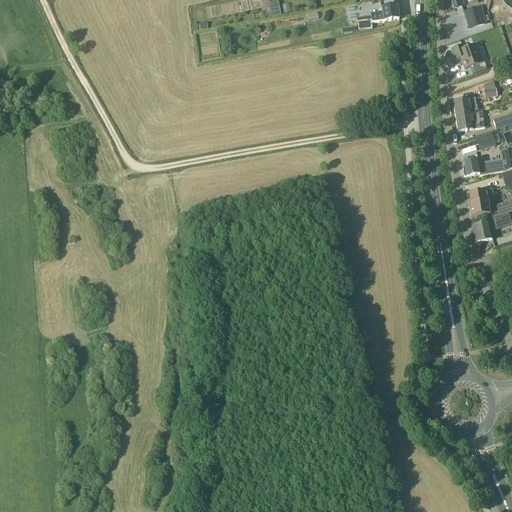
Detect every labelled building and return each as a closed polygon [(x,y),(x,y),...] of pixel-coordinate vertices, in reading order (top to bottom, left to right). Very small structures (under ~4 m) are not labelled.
[(277,0),(266,0),(270,18),(281,16),(277,0)] [(452,0),(455,9),(464,6),(463,0),(452,0)] [(397,7),(381,9),(382,14),(370,15),(371,18),(357,20),(359,32),(372,30),(371,25),(399,21),(397,7)] [(480,8),(464,13),(469,30),(485,25),(480,8)] [(475,46),(464,50),(462,46),(451,50),(455,61),(461,59),(465,71),(482,65),(475,46)] [(493,83),(484,86),(484,91),(486,99),(497,97),(496,90),(495,90),(493,83)] [(455,116),(471,113),(471,114),(477,113),(476,106),(476,107),(475,100),(468,100),(468,101),(453,103),(455,116)] [(483,118),(478,119),(477,113),(471,114),(471,113),(455,116),(458,134),(465,133),(466,133),(467,133),(467,132),(473,131),(484,130),(483,118)] [(511,115),(493,122),(496,131),(511,125),(511,115)] [(491,135),(475,140),(479,152),(495,147),(491,135)] [(511,150),(500,153),(501,161),(478,165),(478,162),(462,164),(464,178),(479,176),(480,178),(494,175),(511,170),(511,150)] [(511,171),(502,175),(506,189),(511,187),(511,171)] [(492,191),(476,193),(467,195),(471,219),(489,216),(511,210),(511,193),(510,194),(511,201),(511,202),(496,208),(496,207),(494,208),(492,191)] [(508,215),(511,213),(511,211),(489,219),(490,220),(488,221),(488,224),(472,227),(476,245),(492,241),(490,233),(511,226),(508,215)]
